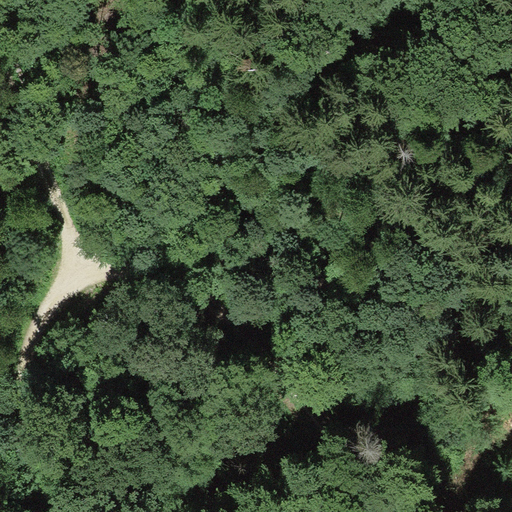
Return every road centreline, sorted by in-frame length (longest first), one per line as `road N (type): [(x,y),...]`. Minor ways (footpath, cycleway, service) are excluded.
road 1 (track): [(73,271),(151,272),(243,325),(405,511)]
road 2 (track): [(73,271),(17,365),(46,511)]
road 3 (track): [(0,100),(73,271)]
